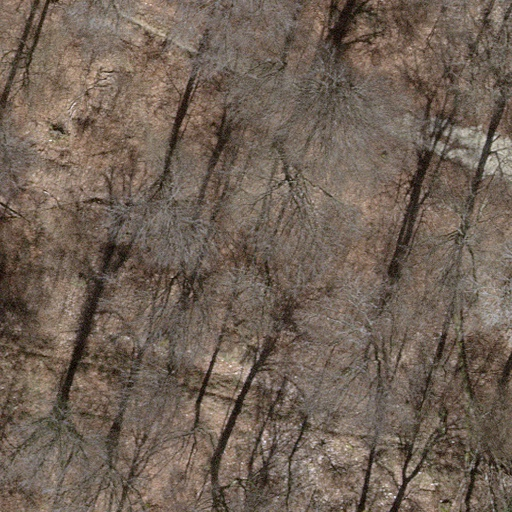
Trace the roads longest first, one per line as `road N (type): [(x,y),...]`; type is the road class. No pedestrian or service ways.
road 1 (track): [(0,330),(314,413),(511,447)]
road 2 (track): [(137,0),(397,127),(511,160)]
